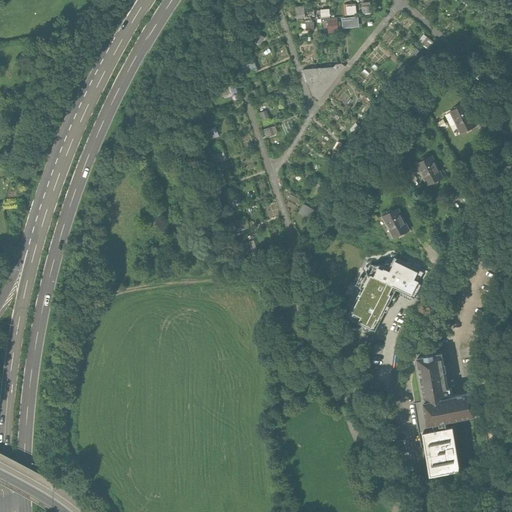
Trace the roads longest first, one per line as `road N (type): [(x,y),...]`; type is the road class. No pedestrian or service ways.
road 1 (primary): [(24,506),(33,360),(68,211),(102,123),(173,0)]
road 2 (track): [(115,511),(76,468),(64,428),(72,373),(103,304),(138,289),(298,268)]
road 3 (primary): [(148,0),(82,113),(32,255)]
road 4 (primary): [(32,255),(10,368),(3,506)]
road 5 (residential): [(394,385),(400,346),(450,245),(511,169)]
road 6 (track): [(511,278),(479,342),(496,484)]
road 7 (residential): [(394,385),(437,511)]
